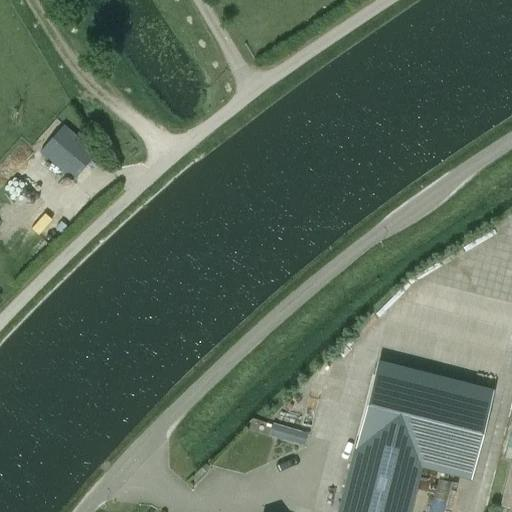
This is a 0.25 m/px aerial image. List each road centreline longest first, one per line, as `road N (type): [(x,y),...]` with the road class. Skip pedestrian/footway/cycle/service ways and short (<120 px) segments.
road 1 (unclassified): [(88,511),(304,296),(511,144)]
road 2 (unclassified): [(255,91),(395,0)]
